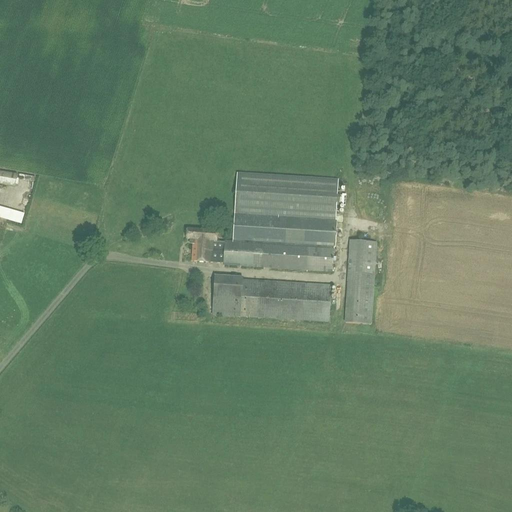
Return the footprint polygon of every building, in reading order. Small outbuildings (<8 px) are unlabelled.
[(0,185),(15,187),(17,175),(0,171),(0,185)] [(29,189),(32,178),(21,174),(17,185),(29,189)] [(186,236),(186,239),(191,240),(191,244),(192,244),(191,262),(223,264),(223,265),(332,272),(337,205),(346,206),(347,195),(343,195),(343,196),(341,196),(341,195),(338,195),(339,180),(238,174),(236,214),(234,241),(225,241),(217,241),(217,232),(187,230),(187,231),(185,231),(184,236),(186,236)] [(375,243),(351,241),(346,323),(370,325),(375,243)] [(194,272),(197,285),(205,283),(202,270),(194,272)] [(238,295),(215,294),(214,308),(233,309),(233,299),(237,299),(238,295)]
